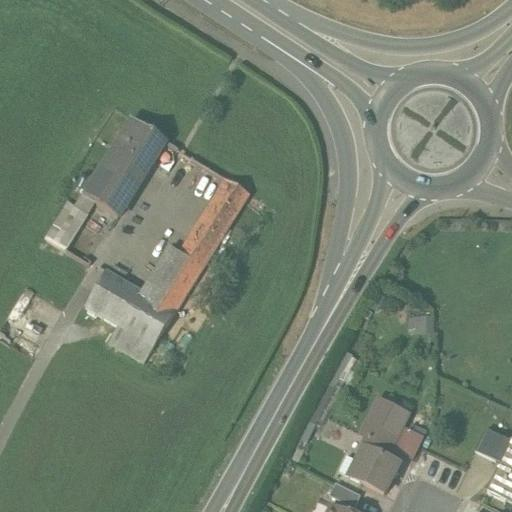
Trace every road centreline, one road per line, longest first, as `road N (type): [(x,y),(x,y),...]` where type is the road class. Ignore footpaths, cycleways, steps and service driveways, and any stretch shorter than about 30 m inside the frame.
road 1 (secondary): [(253,31),(320,95),(346,159),(321,329)]
road 2 (secondary): [(511,6),(480,29),(434,44),(372,41),(290,19)]
road 3 (secondary): [(321,329),(222,511)]
road 4 (secondary): [(379,152),(375,202),(337,304)]
road 5 (secondary): [(253,31),(323,70),(377,122)]
road 6 (secondary): [(337,304),(412,205),(435,190)]
road 7 (secondary): [(416,76),(353,64),(290,19)]
